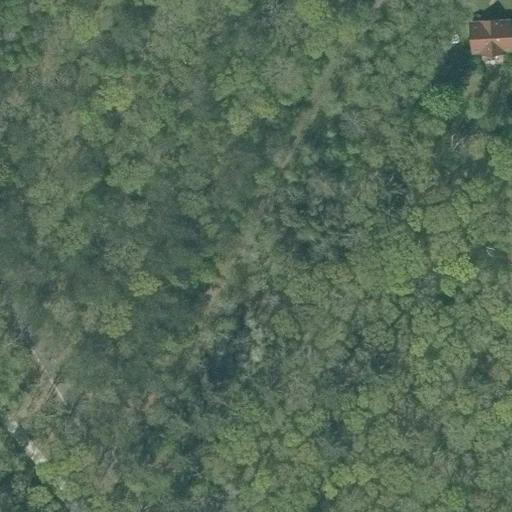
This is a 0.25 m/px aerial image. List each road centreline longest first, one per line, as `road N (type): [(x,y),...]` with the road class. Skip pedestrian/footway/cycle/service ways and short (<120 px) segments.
road 1 (unclassified): [(0,282),(140,511)]
road 2 (track): [(382,0),(352,36),(246,227)]
